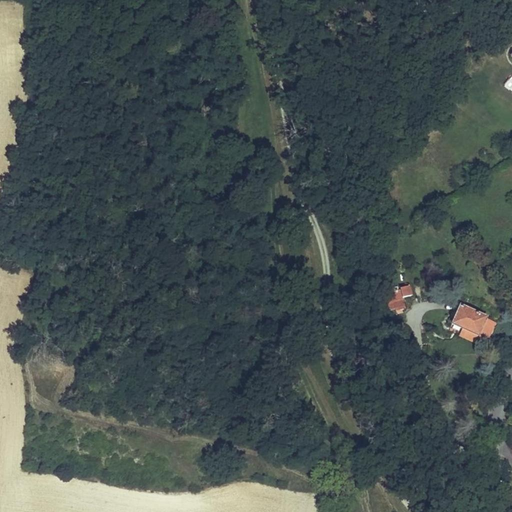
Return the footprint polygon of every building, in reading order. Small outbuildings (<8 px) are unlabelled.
[(415,134),(422,131),(418,121),(411,124),(415,134)] [(383,133),(398,136),(400,126),(385,123),(383,133)] [(392,296),(388,297),(391,310),(405,308),(402,298),(412,295),(409,286),(400,288),(400,290),(391,292),(392,296)] [(486,317),(460,305),(452,324),(463,329),(478,336),(479,334),(485,337),(488,338),(495,323),(485,319),(486,317)] [(479,334),(478,336),(463,329),(460,336),(481,345),(485,337),(479,334)]
